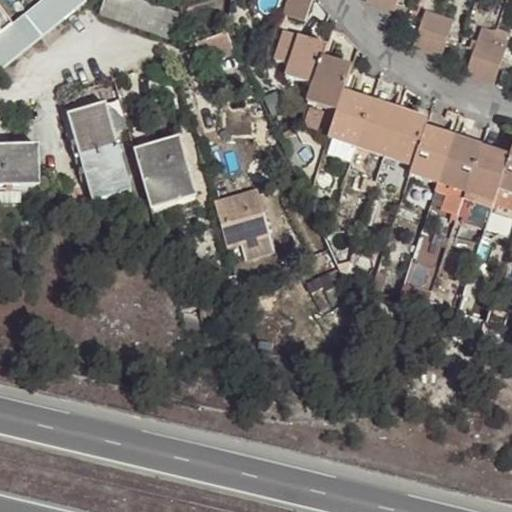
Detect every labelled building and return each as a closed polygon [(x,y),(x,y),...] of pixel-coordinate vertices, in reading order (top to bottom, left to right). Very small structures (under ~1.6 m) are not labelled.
[(86,1),(85,0),(42,0),(12,24),(0,34),(0,71),(11,63),(60,23),(86,1)] [(178,14),(139,0),(104,0),(99,13),(100,15),(115,21),(144,31),(167,40),(169,40),(169,39),(178,14)] [(311,0),(288,0),(283,15),(305,22),(311,0)] [(384,0),(382,7),(394,12),(397,4),(398,0),(384,0)] [(0,34),(12,24),(0,7),(0,34)] [(427,13),(422,24),(413,49),(427,54),(440,17),(427,13)] [(440,17),(427,54),(441,58),(446,43),(454,22),(440,17)] [(482,30),(474,52),(466,77),(480,81),(492,46),(495,37),(495,35),(482,30)] [(234,55),(227,33),(194,44),(202,66),(234,55)] [(285,77),(315,86),(321,68),(324,60),(328,48),(284,34),(275,60),(289,64),(285,77)] [(492,46),(506,50),(508,43),(495,37),(492,46)] [(492,46),(480,81),(493,86),(503,61),(506,50),(492,46)] [(349,78),(352,70),(324,60),(321,68),(349,78)] [(315,86),(309,103),(338,113),(341,102),(344,94),(349,78),(321,68),(315,86)] [(369,111),(372,103),(344,94),(341,102),(369,111)] [(118,101),(105,104),(114,133),(126,129),(118,101)] [(338,113),(329,139),(356,148),(369,111),(341,102),(338,113)] [(399,112),(372,103),(369,111),(397,120),(399,112)] [(114,133),(105,104),(67,115),(92,202),(131,191),(114,133)] [(356,148),(384,157),(397,120),(369,111),(356,148)] [(428,122),(399,112),(397,120),(426,130),(428,122)] [(397,120),(384,157),(413,167),(423,138),(426,130),(397,120)] [(413,167),(411,175),(438,185),(454,139),(459,124),(453,122),(447,137),(440,135),(437,143),(423,138),(413,167)] [(426,130),(423,138),(437,143),(440,135),(426,130)] [(145,187),(150,209),(196,197),(179,139),(134,152),(145,187)] [(466,143),(454,139),(438,185),(448,188),(445,197),(441,211),(458,215),(463,200),(465,193),(478,156),(463,151),(466,143)] [(478,156),(481,148),(466,143),(463,151),(478,156)] [(39,147),(0,148),(0,187),(40,187),(39,147)] [(508,158),(481,148),(478,156),(506,166),(508,158)] [(511,151),(508,158),(506,166),(498,190),(511,194),(511,151)] [(506,166),(478,156),(465,193),(493,203),(498,190),(506,166)] [(448,188),(438,185),(435,194),(445,197),(448,188)] [(231,204),(259,196),(257,192),(230,200),(231,204)] [(463,200),(491,210),(493,203),(465,193),(463,200)] [(222,228),(226,246),(239,242),(244,258),(274,249),(259,196),(231,204),(230,200),(214,204),(222,228)] [(438,218),(455,223),(458,215),(441,211),(438,218)]
